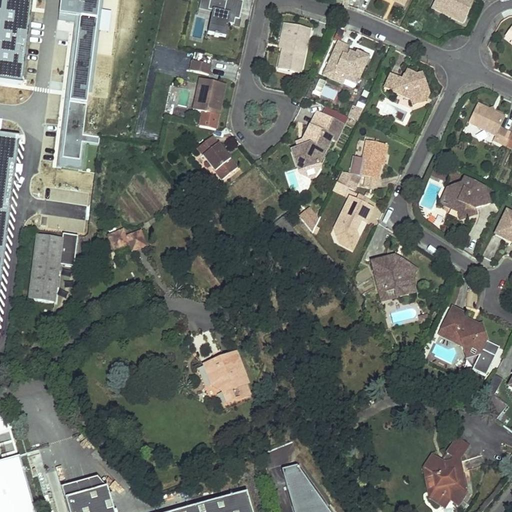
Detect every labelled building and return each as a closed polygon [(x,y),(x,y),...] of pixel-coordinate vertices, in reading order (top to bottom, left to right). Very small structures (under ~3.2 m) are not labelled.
[(0,0),(0,77),(22,81),(32,0),(0,0)] [(60,0),(59,11),(80,13),(62,156),(79,159),(81,141),(98,143),(99,137),(82,135),(99,0),(60,0)] [(238,30),(243,4),(221,0),(200,0),(193,35),(225,41),(228,28),(238,30)] [(474,0),(460,0),(458,4),(450,0),(435,0),(432,7),(462,23),(474,0)] [(311,31),(285,25),(283,35),(287,36),(283,51),(279,70),(301,75),(311,31)] [(349,47),(339,42),(331,61),(333,62),(330,68),(328,68),(324,76),(344,85),(346,80),(347,77),(351,77),(354,74),(361,77),(365,68),(363,62),(366,56),(358,53),(357,55),(350,53),(348,57),(345,55),(347,51),(349,47)] [(215,66),(192,61),(190,71),(214,76),(215,66)] [(405,77),(392,72),(385,89),(397,95),(399,91),(408,95),(406,99),(412,101),(414,107),(423,103),(421,98),(431,94),(423,73),(418,75),(408,71),(405,77)] [(347,77),(346,80),(357,85),(361,77),(354,74),(351,77),(347,77)] [(228,84),(202,79),(196,110),(221,115),(228,84)] [(361,91),(356,101),(364,105),(369,95),(361,91)] [(421,98),(423,103),(428,101),(431,94),(421,98)] [(489,110),(478,105),(469,124),(495,137),(494,142),(507,148),(511,137),(511,133),(501,129),(506,118),(495,113),(492,114),(489,110)] [(363,111),(354,107),(349,118),(358,122),(363,111)] [(347,127),(318,113),(304,142),(298,144),(300,150),(293,152),(301,174),(315,181),(336,137),(341,139),(347,127)] [(0,132),(0,283),(19,135),(0,132)] [(228,153),(215,137),(199,149),(224,180),(239,168),(232,159),(231,161),(226,154),(228,153)] [(387,155),(388,147),(366,143),(360,178),(379,182),(382,168),(384,155),(387,155)] [(486,189),(465,179),(463,184),(448,189),(451,198),(456,201),(452,210),(460,214),(458,217),(459,218),(460,221),(478,215),(475,209),(491,204),(486,189)] [(337,186),(334,193),(344,198),(348,191),(337,186)] [(451,198),(448,189),(440,204),(452,210),(456,201),(451,198)] [(371,200),(359,195),(356,201),(367,207),(371,200)] [(357,232),(362,221),(367,223),(373,210),(367,207),(356,201),(350,199),(335,230),(340,245),(358,241),(359,238),(357,232)] [(297,219),(310,233),(321,224),(308,209),(297,219)] [(511,214),(509,213),(497,235),(511,243),(511,214)] [(286,219),(279,225),(293,244),(296,242),(302,238),(286,219)] [(137,223),(105,237),(113,253),(128,247),(131,253),(147,246),(137,223)] [(302,238),(296,242),(301,247),(306,243),(302,238)] [(38,239),(30,303),(56,306),(57,292),(58,282),(60,267),(61,258),(63,242),(38,239)] [(496,254),(501,243),(493,239),(488,251),(496,254)] [(358,241),(340,245),(353,251),(358,241)] [(397,257),(391,258),(393,266),(397,269),(402,260),(397,257)] [(391,258),(373,263),(379,285),(385,284),(387,291),(396,289),(398,297),(417,293),(413,278),(418,270),(402,260),(397,269),(393,266),(391,258)] [(385,284),(379,285),(382,301),(398,297),(396,289),(387,291),(385,284)] [(466,315),(454,310),(441,337),(452,342),(460,339),(463,347),(464,351),(469,349),(483,355),(489,343),(483,326),(482,326),(474,328),(462,323),(465,318),(466,315)] [(431,324),(428,315),(419,317),(422,326),(431,324)] [(482,326),(465,318),(462,323),(474,328),(482,326)] [(460,339),(452,342),(463,347),(460,339)] [(469,349),(464,351),(468,361),(483,355),(469,349)] [(235,355),(204,367),(211,387),(223,383),(226,392),(222,395),(226,405),(243,399),(239,389),(247,386),(235,355)] [(504,383),(495,379),(490,390),(498,394),(504,383)] [(223,383),(211,387),(222,395),(226,392),(223,383)] [(247,386),(239,389),(243,399),(251,396),(247,386)] [(498,394),(490,390),(488,394),(495,399),(498,394)] [(455,450),(444,466),(446,468),(453,467),(457,462),(462,465),(466,457),(455,450)] [(36,511),(20,458),(0,464),(0,511),(36,511)] [(435,460),(427,472),(436,479),(439,492),(432,501),(440,506),(446,499),(452,503),(460,508),(470,496),(466,494),(462,465),(457,462),(453,467),(446,468),(444,466),(435,460)] [(329,511),(296,466),(281,471),(293,511),(329,511)] [(427,472),(432,501),(439,492),(436,479),(427,472)] [(99,478),(63,488),(67,500),(108,488),(99,478)] [(114,511),(108,488),(67,500),(70,511),(253,511),(248,493),(180,511),(114,511)] [(446,499),(440,506),(447,511),(452,503),(446,499)]
